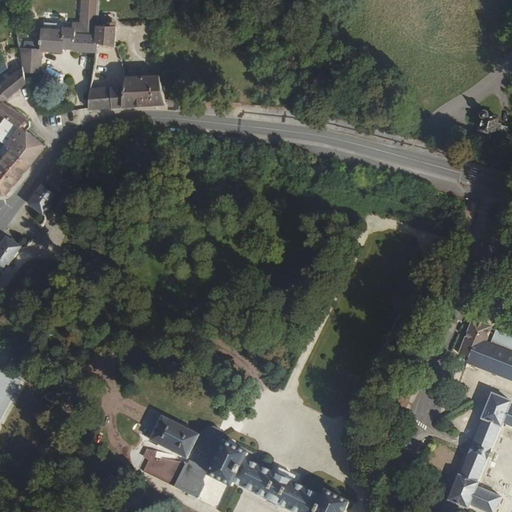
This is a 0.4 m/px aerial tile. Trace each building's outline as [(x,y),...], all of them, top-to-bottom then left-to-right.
[(98,42),(99,0),(82,0),(82,29),(76,28),(76,34),(66,34),(66,36),(46,36),(45,49),(45,56),(66,57),(66,54),(76,55),(76,57),(98,57),(98,49),(98,42)] [(98,49),(118,55),(119,36),(98,36),(98,42),(98,49)] [(45,56),(45,49),(24,49),(27,63),(45,63),(45,56)] [(0,65),(0,73),(0,74),(5,80),(24,68),(21,63),(9,70),(5,63),(0,65)] [(30,79),(45,79),(45,63),(27,63),(30,79)] [(13,101),(32,88),(32,87),(27,64),(24,64),(24,68),(19,72),(21,77),(6,88),(2,91),(13,101)] [(170,106),(164,82),(130,84),(130,94),(94,96),(93,114),(131,114),(171,111),(170,106)] [(0,110),(8,105),(13,101),(2,91),(0,88),(0,110)] [(214,101),(213,111),(227,112),(226,96),(215,96),(214,101)] [(0,110),(8,117),(17,112),(8,105),(0,110)] [(0,139),(7,146),(13,151),(35,168),(51,151),(32,134),(37,128),(31,124),(32,123),(17,112),(8,117),(11,120),(4,129),(0,126),(0,139)] [(502,120),(484,117),(482,129),(487,130),(485,142),(507,148),(510,131),(501,129),(502,120)] [(0,154),(7,159),(13,151),(7,146),(0,154)] [(0,196),(9,197),(35,168),(13,151),(7,159),(0,166),(0,196)] [(56,189),(49,184),(34,207),(45,215),(57,200),(58,199),(54,195),(56,189)] [(22,249),(11,239),(0,254),(0,255),(7,264),(10,266),(22,249)] [(511,352),(494,345),(489,343),(495,328),(477,320),(463,354),(472,358),(471,363),(486,369),(490,370),(511,379),(511,352)] [(511,336),(500,331),(494,345),(511,352),(511,336)] [(0,369),(0,423),(23,382),(0,369)] [(472,448),(469,456),(460,478),(458,477),(447,500),(467,510),(469,507),(480,511),(493,511),(500,498),(478,489),(478,481),(489,456),(503,425),(511,428),(511,407),(510,407),(511,402),(493,395),(482,419),(485,420),(474,444),(472,448)] [(196,447),(200,437),(162,419),(149,442),(187,462),(191,455),(198,458),(197,459),(207,465),(209,463),(216,467),(210,479),(232,491),(234,486),(265,502),(264,503),(281,511),(282,510),(286,511),(343,511),(347,505),(325,494),(322,503),(297,489),(274,478),(248,464),(250,457),(226,446),(219,460),(213,456),(213,454),(204,449),(203,450),(196,447)] [(431,465),(454,474),(460,459),(437,450),(431,465)] [(281,467),(274,478),(297,489),(302,477),(281,467)]
